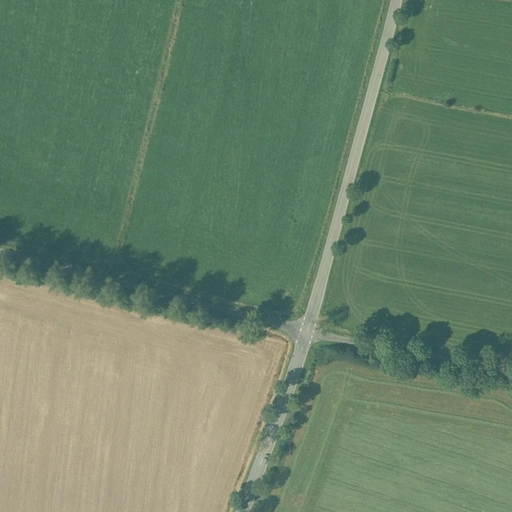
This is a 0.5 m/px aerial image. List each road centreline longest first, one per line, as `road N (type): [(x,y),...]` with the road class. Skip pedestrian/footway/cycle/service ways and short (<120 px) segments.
road 1 (tertiary): [(395,0),(306,329)]
road 2 (unclassified): [(0,250),(306,329)]
road 3 (unclassified): [(306,329),(511,372)]
road 4 (tertiary): [(306,329),(242,511)]
